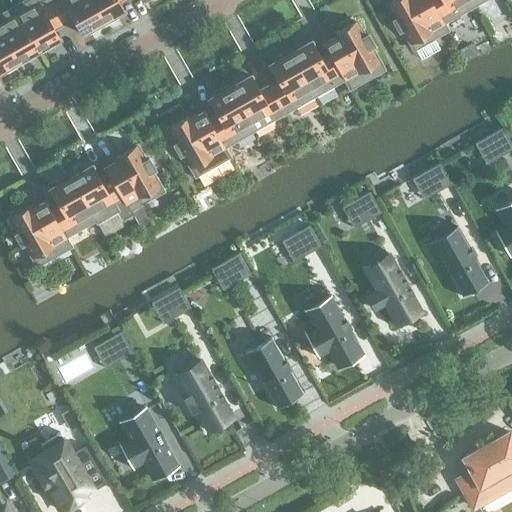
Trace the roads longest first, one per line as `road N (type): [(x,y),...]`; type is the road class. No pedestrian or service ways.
road 1 (unclassified): [(225,511),(511,353)]
road 2 (residential): [(0,130),(232,0)]
